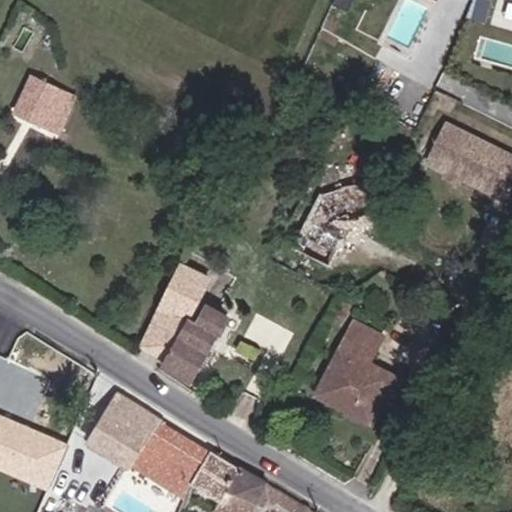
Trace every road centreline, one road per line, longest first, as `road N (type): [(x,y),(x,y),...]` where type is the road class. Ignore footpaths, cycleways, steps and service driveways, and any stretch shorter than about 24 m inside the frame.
road 1 (tertiary): [(0,287),(359,511)]
road 2 (unknown): [(380,511),(511,239)]
